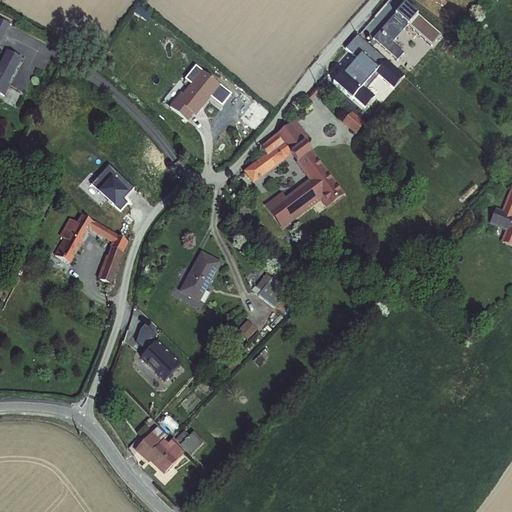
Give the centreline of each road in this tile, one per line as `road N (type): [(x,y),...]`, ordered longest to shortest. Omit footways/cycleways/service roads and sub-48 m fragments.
road 1 (residential): [(376,0),(237,165),(187,187),(147,222),(81,419)]
road 2 (tertiary): [(164,511),(81,419)]
